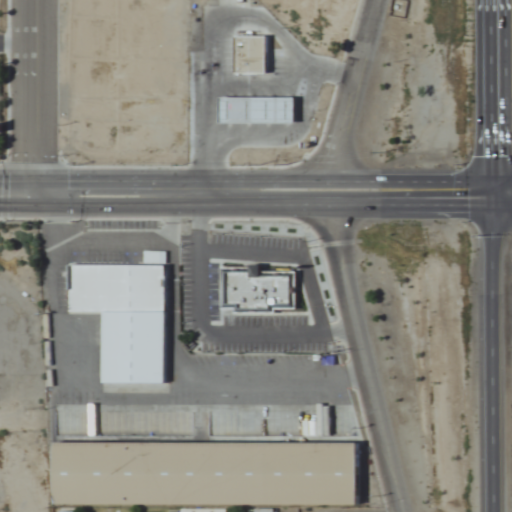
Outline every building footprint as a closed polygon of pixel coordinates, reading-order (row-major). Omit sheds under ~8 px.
[(267,35),(237,35),(237,74),(267,74),(267,35)] [(219,75),(252,75),(251,38),(219,38),(219,75)] [(295,123),(295,97),(222,97),(222,123),(295,123)] [(104,313),(103,385),(165,385),(166,264),(68,264),(68,313),(104,313)] [(208,310),(284,310),(284,266),(208,266),(208,310)] [(359,443),(56,436),(54,505),(181,507),(181,511),(225,511),(226,504),(358,507),(359,443)]
